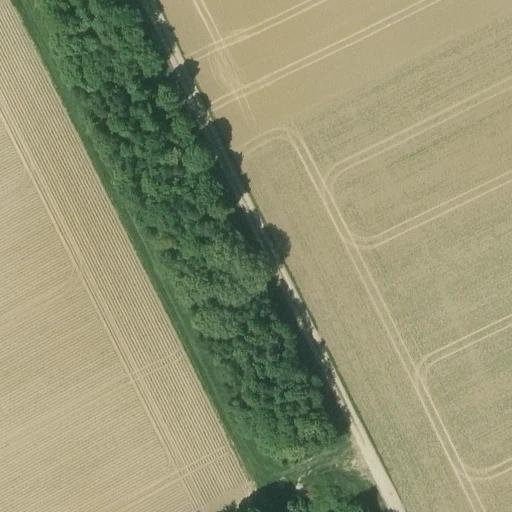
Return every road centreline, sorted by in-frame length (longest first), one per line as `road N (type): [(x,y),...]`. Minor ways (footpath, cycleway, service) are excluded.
road 1 (track): [(406,511),(147,0)]
road 2 (track): [(9,0),(257,495)]
road 3 (track): [(367,431),(226,511)]
